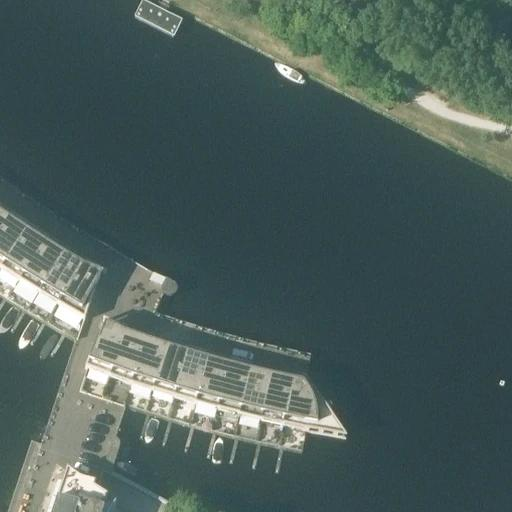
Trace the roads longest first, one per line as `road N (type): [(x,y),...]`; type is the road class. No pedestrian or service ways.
road 1 (residential): [(32,511),(98,311)]
road 2 (residential): [(279,367),(98,311)]
road 3 (residential): [(98,311),(112,269),(0,201)]
